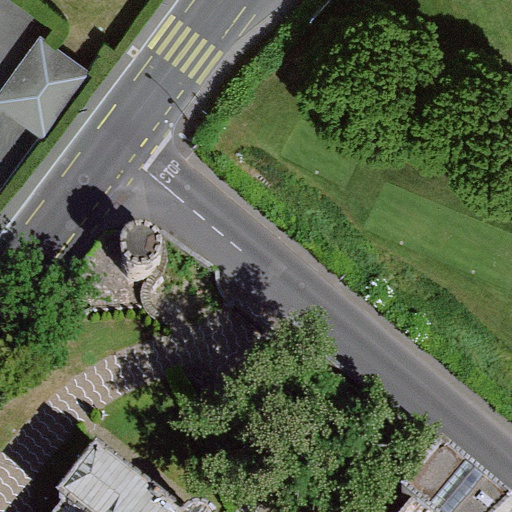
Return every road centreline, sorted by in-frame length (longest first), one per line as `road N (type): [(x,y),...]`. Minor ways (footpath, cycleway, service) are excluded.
road 1 (residential): [(511,473),(115,143)]
road 2 (tertiary): [(0,303),(115,143)]
road 3 (tertiary): [(115,143),(225,0)]
